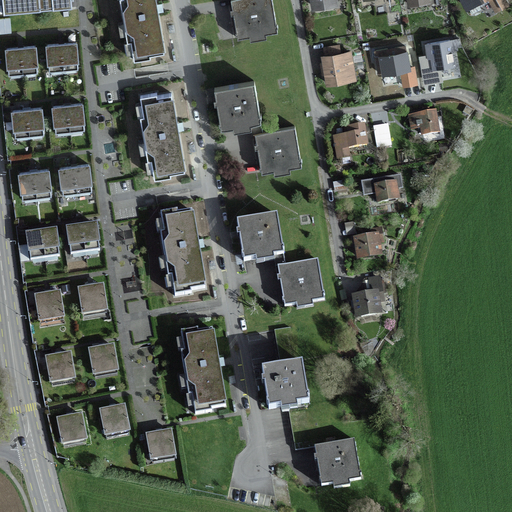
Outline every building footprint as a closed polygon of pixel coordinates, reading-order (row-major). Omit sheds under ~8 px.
[(2,0),(4,13),(72,7),(71,0),(2,0)] [(151,57),(150,54),(164,51),(155,0),(120,0),(127,41),(131,40),(134,59),(151,57)] [(237,34),(238,38),(278,31),(277,27),(278,27),(277,23),(276,24),(272,0),(231,0),(232,8),(236,7),(237,12),(233,13),(236,31),(235,31),(236,34),(237,34)] [(464,0),(467,5),(468,7),(481,0),(490,0),(495,10),(506,4),(504,0),(464,0)] [(0,18),(0,33),(12,33),(10,17),(0,18)] [(454,64),(450,40),(427,44),(429,56),(432,56),(434,64),(427,66),(429,78),(437,77),(435,67),(454,64)] [(61,43),(64,69),(78,68),(76,42),(61,43)] [(49,71),(64,69),(61,43),(47,44),(49,71)] [(35,45),(21,47),(23,73),(38,72),(35,45)] [(388,48),(374,50),(379,72),(383,71),(383,74),(401,71),(403,85),(416,82),(414,67),(409,68),(405,45),(395,47),(395,53),(389,54),(388,48)] [(6,48),(8,74),(23,73),(21,47),(6,48)] [(350,51),(340,53),(325,56),(323,56),(327,83),(347,80),(345,70),(353,69),(350,51)] [(253,121),(254,127),(262,125),(260,116),(261,116),(261,112),(260,112),(254,80),(214,87),(216,97),(220,96),(220,101),(217,102),(220,119),(219,119),(219,123),(220,123),(221,127),(253,121)] [(171,175),(170,172),(185,170),(171,93),(157,95),(157,92),(140,95),(143,115),(140,115),(148,159),(151,158),(154,178),(171,175)] [(82,103),(67,104),(70,130),(85,129),(82,103)] [(70,130),(67,104),(53,106),(55,132),(70,130)] [(44,133),(41,107),(27,109),(30,135),(44,133)] [(15,136),(30,135),(27,109),(12,110),(15,136)] [(434,113),(409,117),(412,129),(422,128),(423,135),(438,133),(434,113)] [(262,125),(254,127),(256,142),(260,141),(261,147),(257,147),(260,165),(259,165),(260,168),(261,168),(262,172),(302,166),(301,161),(302,161),(301,158),(295,125),(263,131),(262,125)] [(364,132),(363,125),(344,128),(346,135),(334,137),(338,159),(349,157),(348,148),(367,145),(365,132),(364,132)] [(388,125),(380,127),(383,142),(390,140),(388,125)] [(383,142),(380,127),(374,128),(376,143),(383,142)] [(74,165),(77,192),(92,190),(88,164),(74,165)] [(63,193),(77,192),(74,165),(60,167),(63,193)] [(51,195),(48,169),(34,171),(37,197),(51,195)] [(22,199),(37,197),(34,171),(19,172),(22,199)] [(382,179),(363,182),(365,191),(377,189),(379,203),(398,199),(396,189),(402,188),(400,175),(390,177),(391,183),(383,184),(382,179)] [(191,293),(191,290),(205,288),(192,211),(178,213),(177,211),(161,213),(164,233),(160,233),(168,277),(172,277),(175,296),(191,293)] [(276,256),(277,261),(285,260),(283,251),(284,250),(283,247),(277,215),(237,221),(238,231),(242,230),(243,236),(239,236),(242,254),(241,254),(242,257),(243,257),(244,261),(276,256)] [(357,221),(347,222),(349,233),(359,232),(357,221)] [(100,250),(96,224),(82,226),(85,252),(100,250)] [(67,229),(71,255),(85,252),(82,226),(67,229)] [(373,237),(356,239),(359,257),(380,254),(376,236),(383,235),(382,229),(372,230),(373,237)] [(59,256),(56,230),(41,232),(45,258),(59,256)] [(30,260),(45,258),(41,232),(27,234),(30,260)] [(285,260),(277,261),(279,276),(283,276),(283,281),(280,282),(283,299),(282,299),(283,303),(284,303),(284,307),(325,300),(324,296),(325,296),(324,292),(323,292),(318,260),(286,265),(285,260)] [(379,279),(365,281),(366,290),(371,289),(372,294),(354,297),(355,301),(358,317),(379,313),(377,302),(383,300),(379,279)] [(79,289),(83,313),(106,309),(102,285),(79,289)] [(36,296),(40,320),(63,316),(59,292),(36,296)] [(297,359),(292,327),(275,330),(280,361),(297,359)] [(212,411),(211,409),(225,406),(212,329),(198,332),(198,329),(181,332),(184,351),(181,352),(188,395),(192,395),(195,414),(212,411)] [(89,350),(94,373),(117,369),(113,346),(89,350)] [(46,358),(51,381),(74,377),(70,353),(46,358)] [(315,446),(317,446),(309,402),(308,398),(309,398),(309,394),(308,395),(302,362),(262,369),(264,379),(268,378),(268,383),(265,384),(268,401),(267,402),(267,405),(268,405),(269,409),(288,406),(296,450),(315,446)] [(101,411),(105,434),(129,429),(124,406),(101,411)] [(58,419),(62,442),(86,438),(81,414),(58,419)] [(147,435),(151,458),(175,454),(170,431),(147,435)] [(317,446),(315,446),(316,456),(320,455),(321,461),(317,461),(320,479),(319,479),(320,482),(321,482),(321,486),(361,479),(360,475),(361,475),(361,472),(360,472),(354,439),(317,446)]
